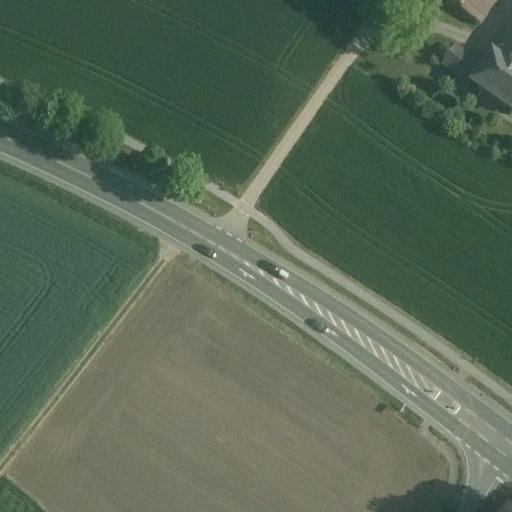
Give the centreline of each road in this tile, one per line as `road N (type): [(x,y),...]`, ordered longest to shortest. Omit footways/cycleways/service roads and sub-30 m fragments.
road 1 (primary): [(0,135),(221,247),(511,453)]
road 2 (track): [(0,470),(189,228)]
